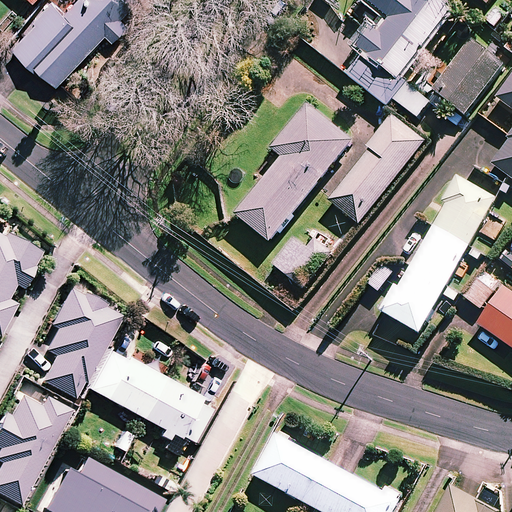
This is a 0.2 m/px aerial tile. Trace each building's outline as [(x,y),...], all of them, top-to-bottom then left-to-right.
[(135,0),(76,0),(65,14),(52,3),(11,49),(55,89),(103,34),(112,42),(126,26),(119,19),(135,0)] [(364,0),(392,22),(381,36),(375,32),(359,52),(365,57),(349,78),(390,109),(395,102),(420,121),(432,105),(402,81),(452,17),(429,0),(364,0)] [(506,69),(474,44),(435,94),(466,119),(506,69)] [(355,145),(312,110),(276,155),(285,162),(239,219),(272,246),(355,145)] [(426,145),(394,120),(370,152),(372,154),(332,205),(361,228),(426,145)] [(511,141),(493,167),(511,180),(511,141)] [(499,203),(461,181),(444,210),(448,213),(403,291),(399,289),(384,315),(422,337),(499,203)] [(3,238),(0,236),(0,336),(16,307),(7,302),(14,288),(22,292),(34,270),(32,269),(40,254),(4,235),(3,238)] [(334,255),(318,242),(310,253),(296,242),(275,268),(305,292),(334,255)] [(395,276),(384,268),(370,286),(381,294),(395,276)] [(495,293),(479,283),(468,302),(484,312),(495,293)] [(81,298),(69,291),(49,328),(55,331),(43,353),(54,359),(40,384),(73,401),(82,385),(85,386),(121,319),(104,310),(105,307),(83,295),(81,298)] [(511,296),(506,292),(481,329),(511,350),(511,296)] [(159,439),(167,444),(163,450),(177,458),(185,444),(180,442),(182,439),(193,445),(211,412),(199,405),(202,400),(128,360),(126,363),(109,354),(87,392),(162,433),(159,439)] [(40,408),(20,398),(9,418),(4,416),(0,424),(0,497),(19,507),(70,412),(45,399),(40,408)] [(135,431),(123,424),(111,446),(123,453),(135,431)] [(277,437),(254,478),(316,511),(398,511),(402,505),(277,437)] [(74,477),(64,471),(42,511),(156,511),(162,503),(83,460),(74,477)] [(493,511),(453,490),(440,511),(493,511)]
